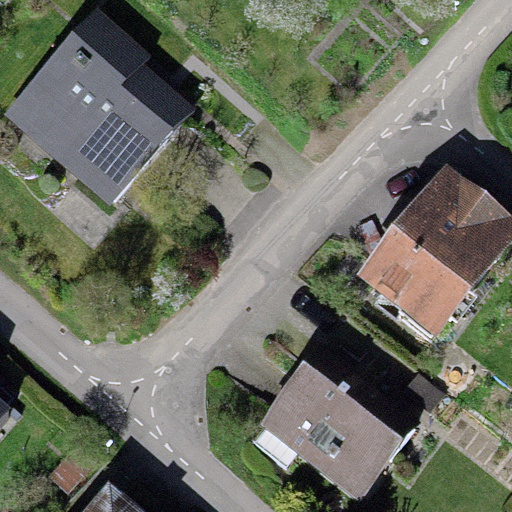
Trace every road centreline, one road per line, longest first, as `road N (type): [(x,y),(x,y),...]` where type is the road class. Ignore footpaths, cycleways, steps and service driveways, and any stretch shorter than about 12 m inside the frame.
road 1 (residential): [(422,111),(129,430)]
road 2 (residential): [(129,430),(0,313)]
road 3 (residential): [(511,15),(422,111)]
road 4 (residential): [(225,511),(129,430)]
